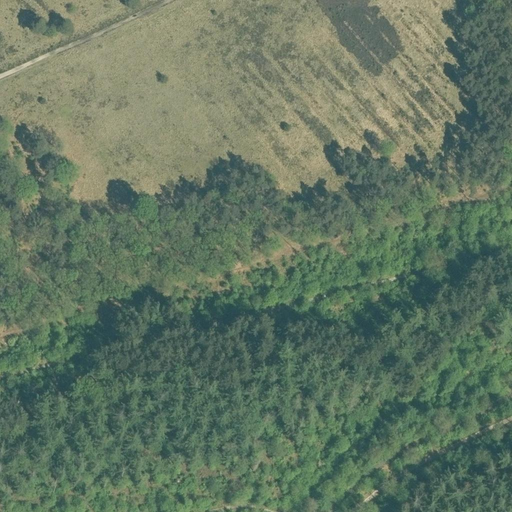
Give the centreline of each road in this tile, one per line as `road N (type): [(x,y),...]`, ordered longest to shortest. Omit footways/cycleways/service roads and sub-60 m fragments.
road 1 (track): [(175,0),(0,78)]
road 2 (track): [(356,511),(415,464),(511,418)]
